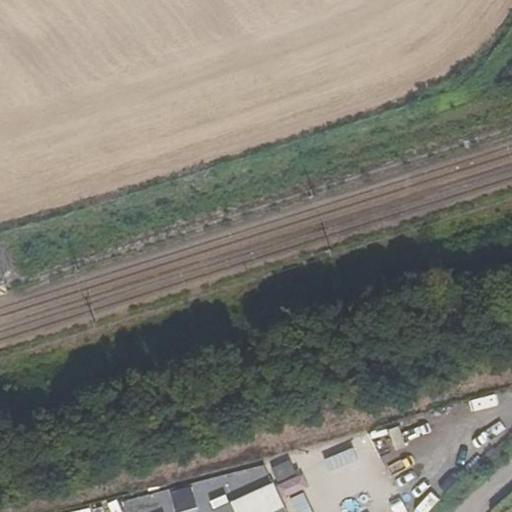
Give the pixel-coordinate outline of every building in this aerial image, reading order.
[(271,467),(277,483),(298,476),(292,459),(271,467)] [(285,511),(270,482),(230,503),(234,511),(285,511)] [(169,495),(173,511),(184,511),(196,509),(190,489),(169,495)] [(295,498),(298,511),(315,511),(310,493),(295,498)] [(234,511),(230,503),(214,511),(213,511),(234,511)]
